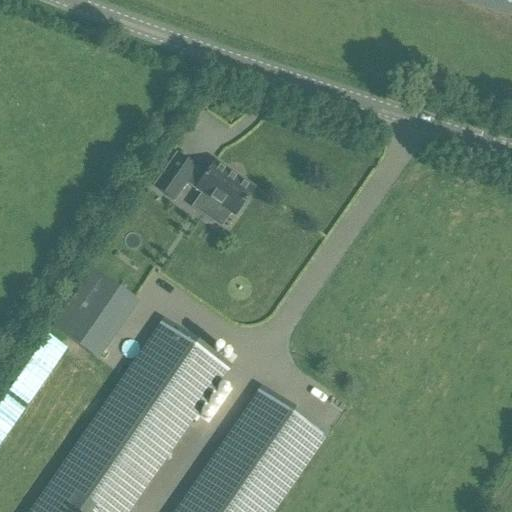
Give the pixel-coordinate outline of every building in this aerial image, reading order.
[(511,0),(448,0),(511,18),(511,0)] [(202,180),(193,174),(196,169),(176,156),(153,188),(173,202),(186,184),(202,195),(198,202),(211,211),(216,205),(234,217),(254,189),(214,162),(202,180)] [(94,358),(134,300),(94,273),(54,330),(94,358)] [(129,511),(230,367),(163,321),(29,511),(129,511)] [(274,511),(327,435),(261,389),(175,511),(274,511)]
